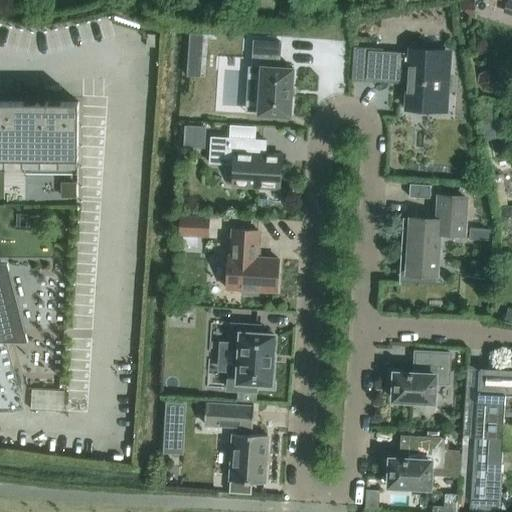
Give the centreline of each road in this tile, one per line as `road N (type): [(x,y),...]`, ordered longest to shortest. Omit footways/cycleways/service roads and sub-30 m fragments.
road 1 (residential): [(358,328),(366,117),(347,105),(323,117),(318,140),(302,459),(304,475),(322,489),(342,480),(348,458)]
road 2 (residential): [(511,342),(358,328)]
road 3 (residential): [(348,458),(358,328)]
